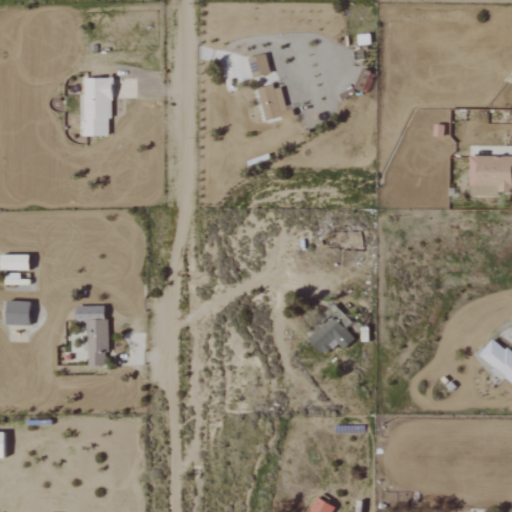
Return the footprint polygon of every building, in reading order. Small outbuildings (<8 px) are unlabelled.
[(270,75),(267,55),(249,58),(252,78),(270,75)] [(83,136),(113,136),(112,78),(86,78),(86,96),(83,96),(83,136)] [(267,120),(288,114),(280,85),(259,91),(267,120)] [(511,157),(471,157),(470,195),(511,195),(511,157)] [(31,256),(3,255),(2,270),(31,271),(31,256)] [(31,302),(8,301),(8,325),(31,326),(31,302)] [(344,350),(356,339),(346,328),(352,323),(335,305),(316,323),(320,329),(308,340),(324,356),(338,343),(344,350)] [(109,320),(104,320),(104,307),(78,307),(78,323),(86,323),(86,351),(89,351),(89,366),(107,366),(106,353),(110,353),(109,320)] [(480,356),(496,368),(493,372),(503,380),(505,378),(511,382),(511,352),(494,338),(480,356)] [(334,511),(336,508),(317,499),(310,511),(334,511)]
